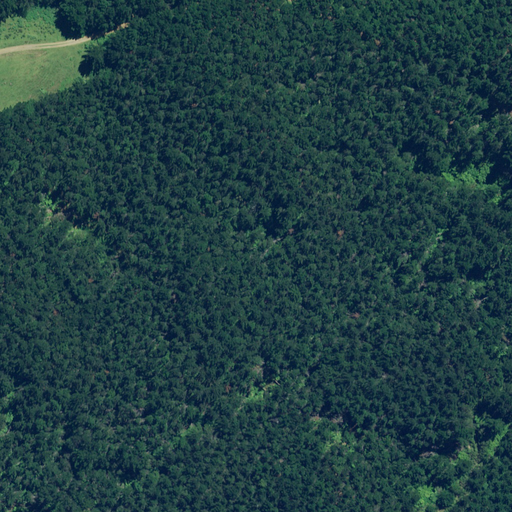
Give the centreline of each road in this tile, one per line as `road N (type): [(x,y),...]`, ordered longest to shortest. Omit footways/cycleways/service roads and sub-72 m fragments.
road 1 (unclassified): [(291,0),(511,111)]
road 2 (unclassified): [(0,51),(62,44),(204,0)]
